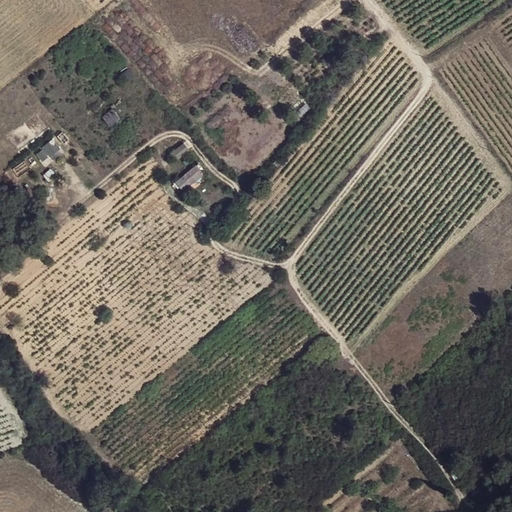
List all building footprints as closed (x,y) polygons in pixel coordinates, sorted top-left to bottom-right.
[(104,114),(110,124),(119,118),(113,108),(104,114)] [(35,112),(6,135),(19,152),(49,129),(35,112)] [(40,163),(61,155),(55,139),(34,147),(40,163)] [(184,141),(170,150),(175,158),(189,149),(184,141)] [(199,164),(174,176),(180,188),(205,176),(199,164)]
